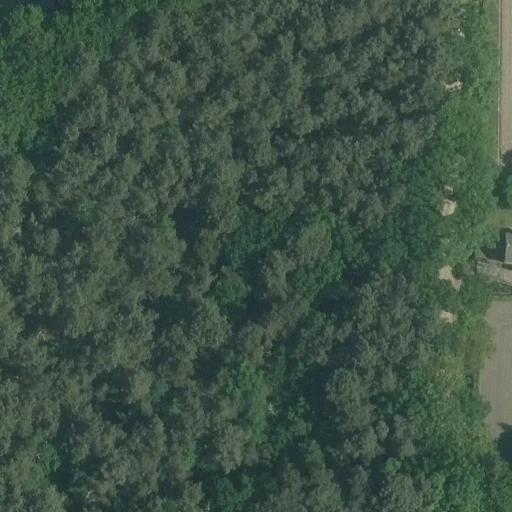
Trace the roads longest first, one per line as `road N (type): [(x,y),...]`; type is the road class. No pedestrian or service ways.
road 1 (unclassified): [(437,511),(454,0)]
road 2 (track): [(0,88),(140,0)]
